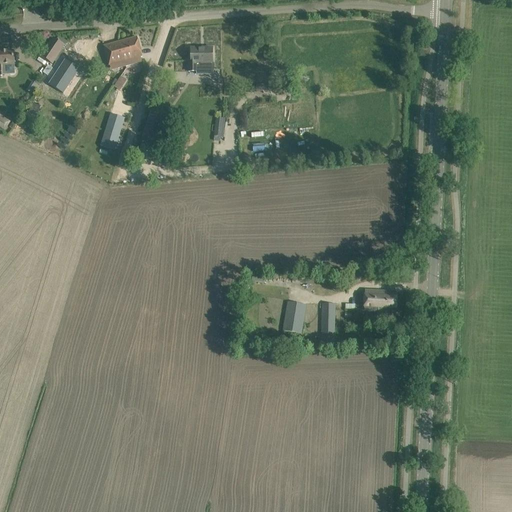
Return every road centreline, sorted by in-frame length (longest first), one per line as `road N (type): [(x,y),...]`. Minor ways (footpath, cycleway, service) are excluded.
road 1 (tertiary): [(423,511),(445,13)]
road 2 (unclassified): [(36,26),(336,5),(445,13)]
